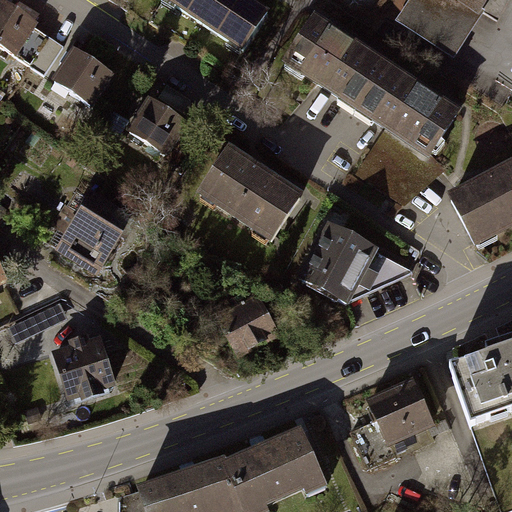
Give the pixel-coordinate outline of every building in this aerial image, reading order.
[(174,0),(171,6),(255,61),(280,24),(243,0),(174,0)] [(455,58),(478,21),(442,0),(409,0),(396,23),(455,58)] [(471,0),(484,8),(489,0),(471,0)] [(10,8),(0,23),(0,49),(24,65),(46,31),(10,8)] [(385,64),(316,19),(283,70),(353,114),(385,64)] [(84,53),(63,87),(98,110),(120,76),(84,53)] [(462,113),(385,64),(353,114),(384,134),(430,163),(462,113)] [(163,103),(141,137),(177,159),(198,125),(163,103)] [(430,163),(384,134),(357,176),(406,207),(443,172),(430,163)] [(237,157),(207,199),(280,250),(309,208),(237,157)] [(511,166),(505,171),(452,198),(476,245),(511,226),(511,166)] [(104,200),(69,258),(109,283),(145,225),(104,200)] [(387,259),(335,233),(307,287),(358,314),(387,259)] [(267,303),(225,323),(245,365),(287,345),(267,303)] [(69,319),(43,331),(48,342),(74,331),(69,319)] [(115,346),(69,360),(83,408),(129,394),(115,346)] [(511,352),(451,375),(471,432),(511,417),(511,352)] [(413,384),(365,405),(386,452),(434,431),(413,384)] [(302,432),(223,466),(242,511),(273,511),(271,507),(304,493),(306,498),(327,490),(302,432)] [(242,511),(223,466),(141,494),(147,511),(242,511)]
